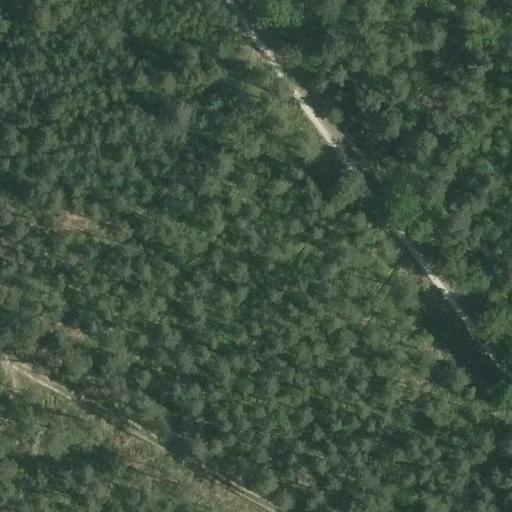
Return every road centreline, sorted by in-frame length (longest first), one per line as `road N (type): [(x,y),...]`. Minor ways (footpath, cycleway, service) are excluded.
road 1 (track): [(511,372),(239,0)]
road 2 (track): [(285,511),(24,367)]
